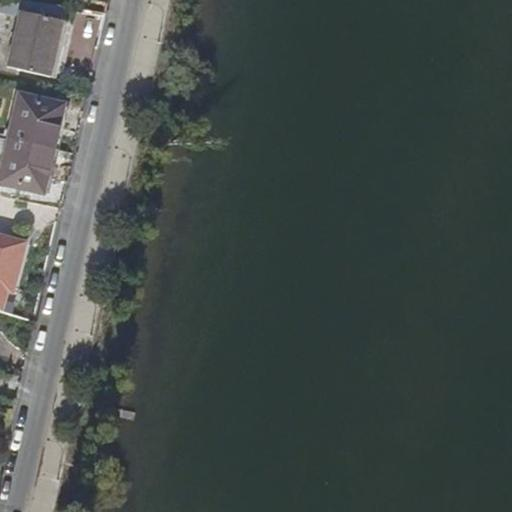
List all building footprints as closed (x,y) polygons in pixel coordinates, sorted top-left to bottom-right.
[(21,0),(19,10),(62,19),(64,7),(34,0),(21,0)] [(48,76),(62,19),(19,10),(6,67),(48,76)] [(11,143),(53,152),(63,114),(21,104),(11,143)] [(0,188),(41,199),(53,152),(11,143),(0,185),(0,188)] [(0,291),(3,293),(16,247),(0,241),(0,291)] [(16,247),(3,293),(10,295),(24,249),(16,247)]
